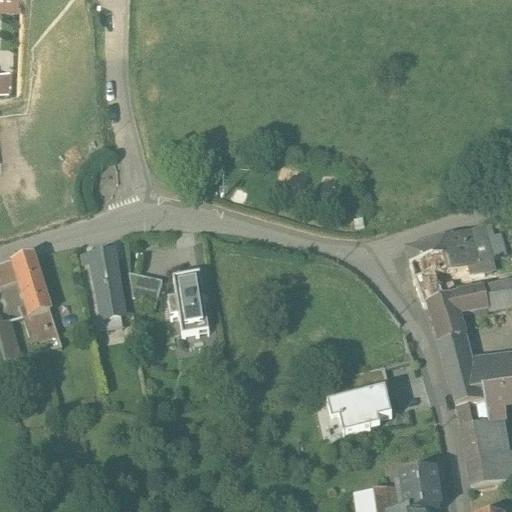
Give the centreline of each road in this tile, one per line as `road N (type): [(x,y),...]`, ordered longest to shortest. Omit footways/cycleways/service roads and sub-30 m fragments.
road 1 (residential): [(465,511),(446,403),(372,247)]
road 2 (residential): [(137,206),(333,250),(372,247)]
road 3 (residential): [(137,206),(116,95),(111,0)]
road 4 (residential): [(0,252),(112,224),(137,206)]
road 5 (residential): [(372,247),(511,206)]
